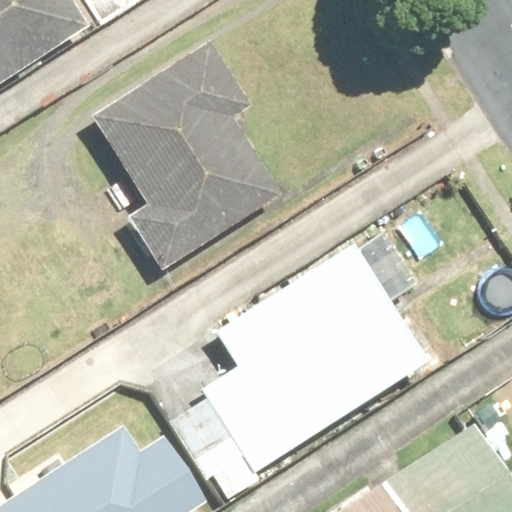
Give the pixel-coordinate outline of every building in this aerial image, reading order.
[(0,0),(0,87),(82,36),(59,0),(0,0)] [(122,216),(154,272),(291,192),(237,99),(210,52),(90,122),(139,206),(122,216)] [(164,417),(220,503),(428,367),(352,249),(215,338),(236,370),(164,417)] [(511,511),(511,504),(466,429),(330,511),(511,511)] [(145,448),(133,430),(10,511),(201,511),(207,508),(160,438),(145,448)]
